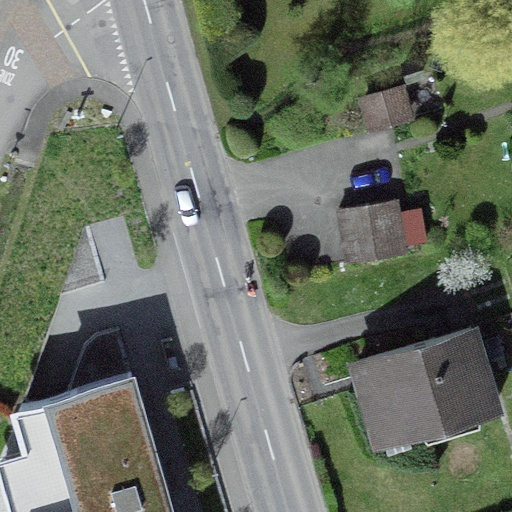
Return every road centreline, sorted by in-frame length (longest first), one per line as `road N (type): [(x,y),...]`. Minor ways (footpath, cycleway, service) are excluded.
road 1 (secondary): [(143,0),(292,511)]
road 2 (residential): [(103,0),(45,40),(0,140)]
